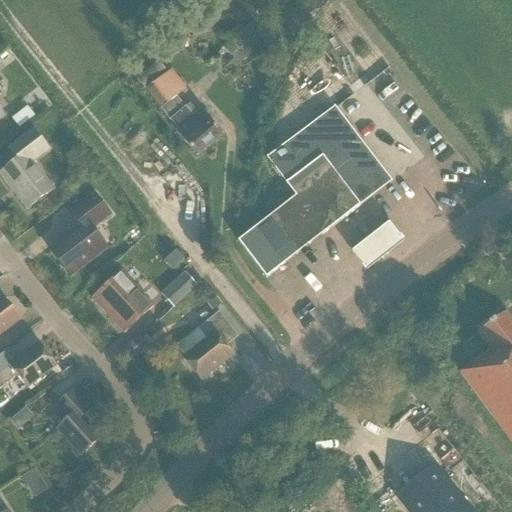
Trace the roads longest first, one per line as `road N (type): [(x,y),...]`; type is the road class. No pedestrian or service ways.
road 1 (residential): [(78,511),(140,454),(143,418),(0,229)]
road 2 (track): [(171,217),(0,0)]
road 3 (tertiary): [(293,365),(399,276),(511,197)]
road 4 (tertiary): [(149,511),(293,365)]
road 5 (residential): [(293,365),(171,217)]
